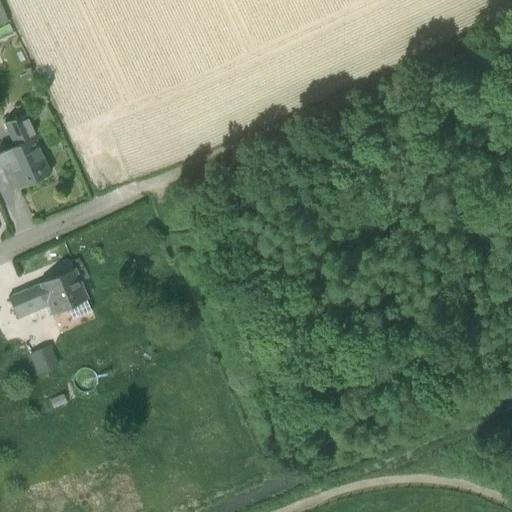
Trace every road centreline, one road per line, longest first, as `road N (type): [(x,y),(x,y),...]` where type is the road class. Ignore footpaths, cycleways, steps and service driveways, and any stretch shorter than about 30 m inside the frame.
road 1 (track): [(150,186),(273,462)]
road 2 (residential): [(0,254),(150,186)]
